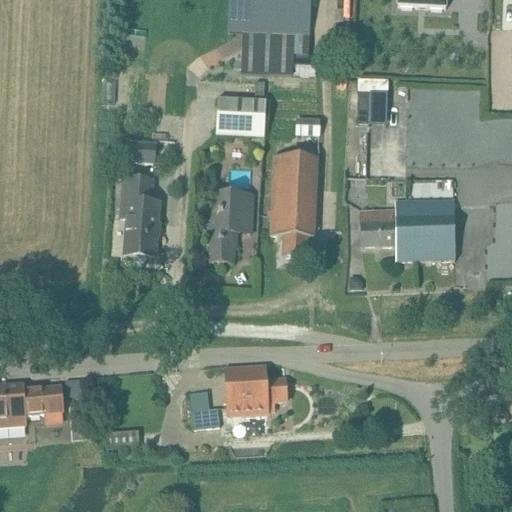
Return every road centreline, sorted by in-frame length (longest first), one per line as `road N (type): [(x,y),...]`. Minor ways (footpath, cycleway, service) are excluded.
road 1 (tertiary): [(0,373),(275,357)]
road 2 (tertiary): [(275,357),(511,346)]
road 3 (unclassified): [(436,396),(275,357)]
